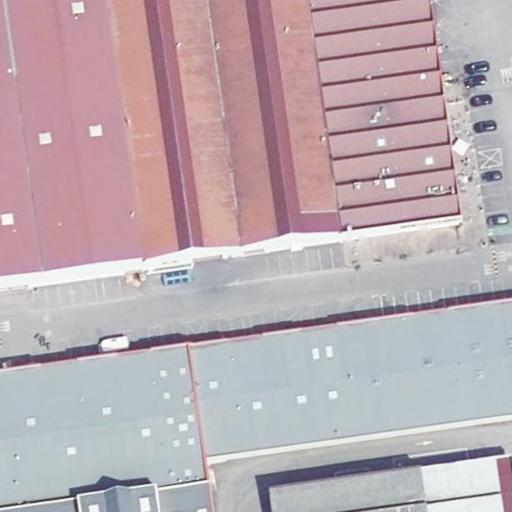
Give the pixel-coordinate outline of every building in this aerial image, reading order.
[(0,0),(0,290),(200,262),(460,224),(445,122),(427,0),(0,0)] [(0,511),(36,511),(73,507),(209,488),(206,463),(511,418),(511,306),(324,334),(199,352),(21,378),(0,381),(0,511)] [(511,511),(511,460),(494,462),(501,511),(511,511)] [(501,511),(494,462),(236,500),(237,511),(501,511)] [(212,511),(209,488),(73,507),(36,511),(212,511)]
